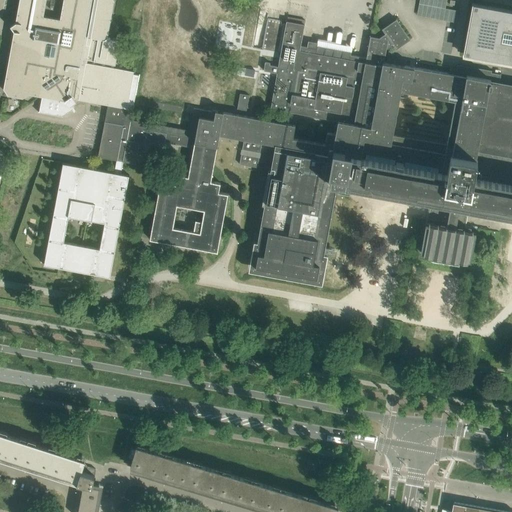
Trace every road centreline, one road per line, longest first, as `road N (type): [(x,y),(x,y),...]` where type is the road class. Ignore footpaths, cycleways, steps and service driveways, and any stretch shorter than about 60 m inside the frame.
road 1 (secondary): [(405,421),(0,348)]
road 2 (secondary): [(0,374),(400,446)]
road 3 (unclassified): [(116,511),(120,488),(132,480),(241,511)]
